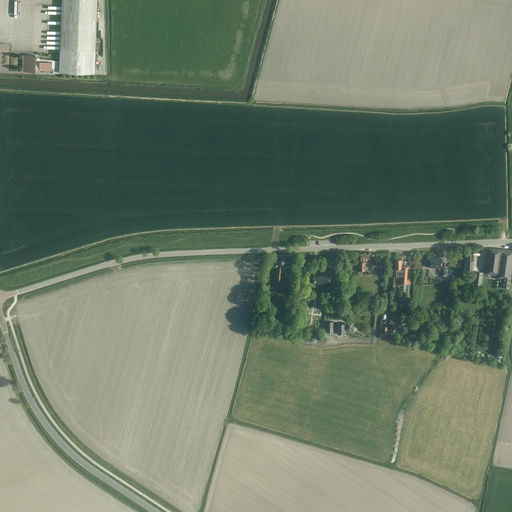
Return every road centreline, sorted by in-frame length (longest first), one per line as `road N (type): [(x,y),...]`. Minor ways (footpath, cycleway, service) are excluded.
road 1 (unclassified): [(0,297),(158,254),(393,247)]
road 2 (tertiary): [(153,511),(58,442),(23,387),(0,314)]
